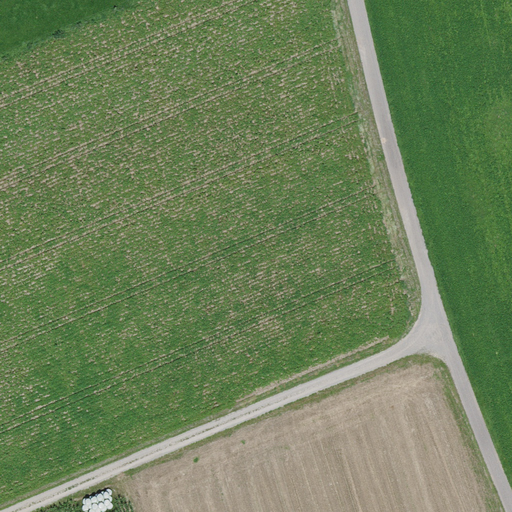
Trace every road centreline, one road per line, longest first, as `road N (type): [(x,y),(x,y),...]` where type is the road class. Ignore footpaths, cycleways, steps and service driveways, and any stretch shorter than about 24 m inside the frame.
road 1 (track): [(357,0),(441,339),(511,499)]
road 2 (track): [(31,511),(441,339)]
